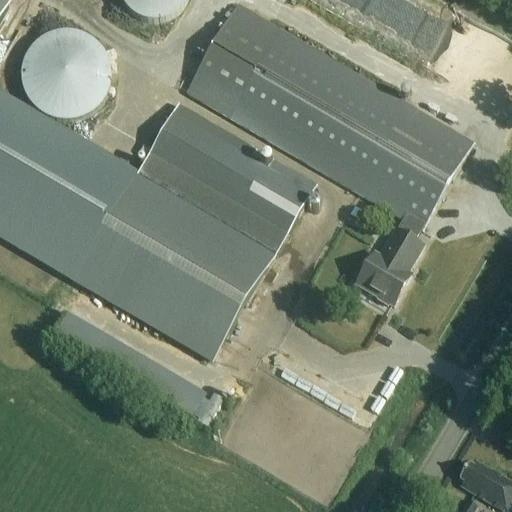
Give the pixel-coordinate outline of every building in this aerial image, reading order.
[(0,28),(9,13),(0,7),(0,28)] [(473,149),(240,12),(189,98),(406,225),(399,237),(395,235),(371,275),(366,272),(355,289),(378,302),(377,304),(387,310),(388,308),(393,311),(411,280),(407,278),(423,252),(414,247),(422,234),(423,235),(473,149)] [(144,69),(131,75),(136,85),(149,78),(144,69)] [(0,252),(58,287),(209,375),(311,201),(318,189),(274,163),(267,175),(250,165),(257,154),(179,108),(172,119),(135,182),(0,103),(0,252)] [(511,487),(476,466),(473,471),(469,469),(461,483),(465,485),(462,490),(499,511),(508,511),(511,505),(511,487)] [(469,503),(463,511),(477,511),(479,509),(469,503)]
